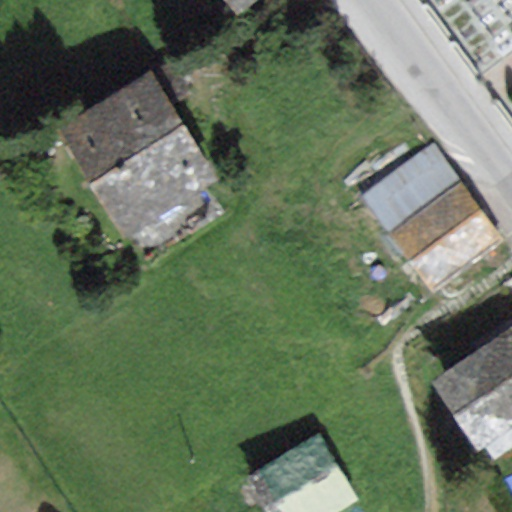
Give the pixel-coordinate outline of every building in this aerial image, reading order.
[(247,0),(229,0),(236,8),(247,0)] [(156,96),(145,78),(66,130),(129,226),(208,175),(156,96)] [(495,234),(459,187),(396,234),(432,282),(476,249),(495,234)] [(511,324),(439,370),(477,430),(511,408),(511,324)] [(323,511),(353,495),(319,435),(262,468),(287,511),(323,511)]
